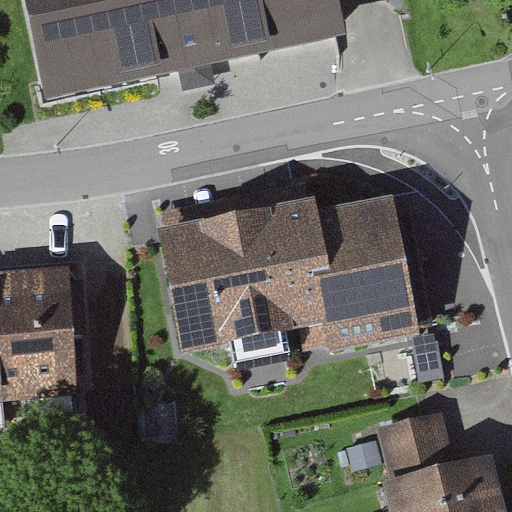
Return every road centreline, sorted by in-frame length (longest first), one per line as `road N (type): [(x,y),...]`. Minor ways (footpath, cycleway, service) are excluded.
road 1 (tertiary): [(468,106),(123,170),(0,184)]
road 2 (residential): [(511,269),(468,106)]
